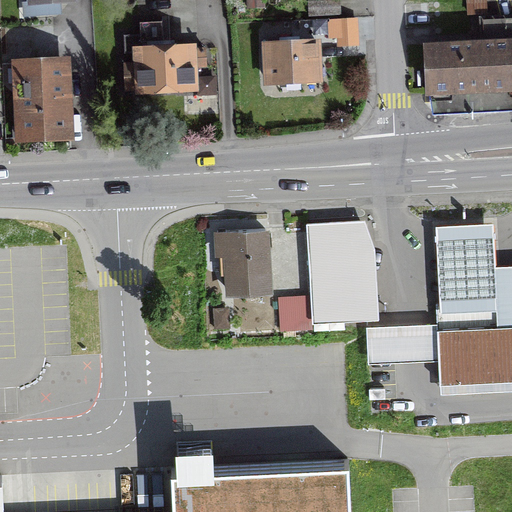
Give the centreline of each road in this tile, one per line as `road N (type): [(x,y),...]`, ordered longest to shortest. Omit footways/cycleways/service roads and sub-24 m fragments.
road 1 (primary): [(211,175),(0,186)]
road 2 (unknown): [(115,181),(92,108),(84,0)]
road 3 (primary): [(211,175),(393,161)]
road 4 (residential): [(388,0),(393,161)]
road 5 (primary): [(511,134),(462,139),(393,161)]
road 6 (primary): [(393,161),(445,172),(511,169)]
